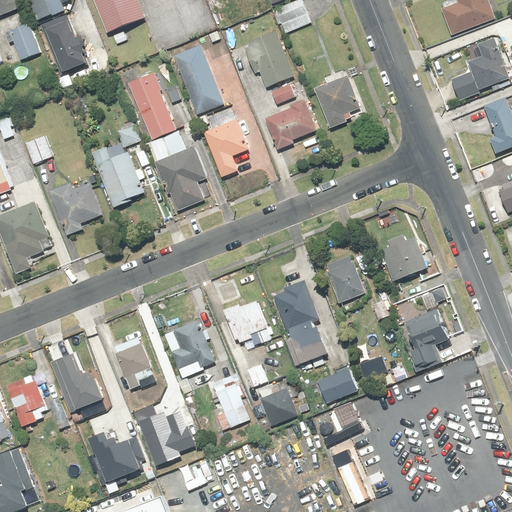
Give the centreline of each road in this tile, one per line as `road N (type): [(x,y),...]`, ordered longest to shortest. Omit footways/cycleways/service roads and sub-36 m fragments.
road 1 (residential): [(0,331),(429,159)]
road 2 (residential): [(511,363),(429,159)]
road 3 (residential): [(429,159),(365,0)]
